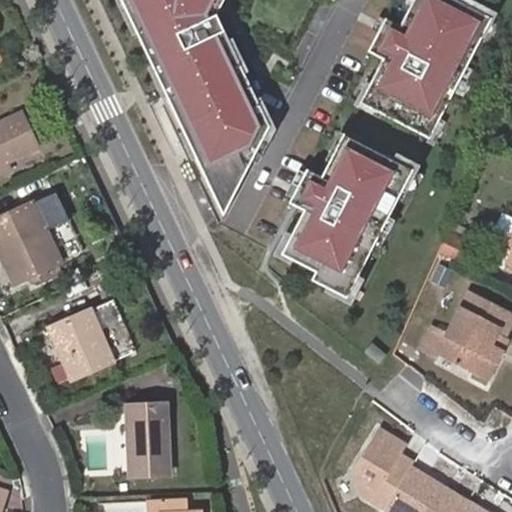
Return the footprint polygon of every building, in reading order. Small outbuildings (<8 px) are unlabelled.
[(123,0),(226,218),(271,128),(219,15),(226,0),(123,0)] [(490,19),(452,0),(412,0),(399,27),(383,19),(366,53),(381,61),(359,105),(429,140),(490,19)] [(0,167),(6,164),(37,150),(22,114),(0,124),(0,167)] [(413,171),(343,136),(321,180),(306,172),(289,206),(304,213),(282,257),(316,274),(312,282),(348,300),(413,171)] [(0,176),(10,172),(6,164),(0,167),(0,176)] [(68,220),(56,193),(32,204),(44,230),(68,220)] [(0,233),(8,250),(0,252),(0,258),(12,285),(59,263),(44,230),(32,204),(0,218),(0,233)] [(496,244),(502,247),(511,228),(511,219),(510,218),(496,244)] [(511,228),(502,247),(510,251),(504,264),(511,268),(511,228)] [(465,245),(444,234),(436,252),(457,263),(465,245)] [(444,285),(453,267),(438,261),(430,280),(444,285)] [(495,336),(501,339),(511,317),(511,315),(467,293),(445,337),(429,330),(417,354),(431,366),(433,361),(472,381),(495,336)] [(88,311),(48,329),(71,381),(112,362),(88,311)] [(506,342),(501,339),(495,336),(472,381),(484,387),(506,342)] [(166,402),(126,405),(130,476),(169,475),(166,402)] [(383,511),(461,511),(468,502),(411,467),(414,462),(402,454),(408,445),(378,427),(349,474),(360,497),(383,511)] [(173,511),(172,494),(146,495),(146,511),(200,511),(201,510),(173,511)] [(484,511),(468,502),(461,511),(484,511)]
